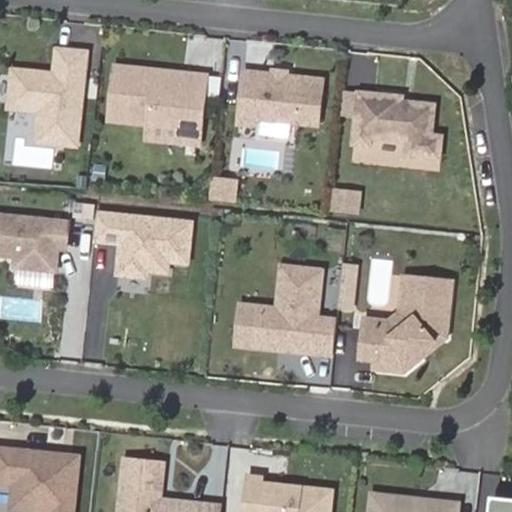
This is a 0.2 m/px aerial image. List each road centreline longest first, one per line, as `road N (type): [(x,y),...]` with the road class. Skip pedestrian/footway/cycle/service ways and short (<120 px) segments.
road 1 (residential): [(477,38),(508,230),(492,387),(472,408),(448,419),(0,377)]
road 2 (residential): [(90,0),(477,38)]
